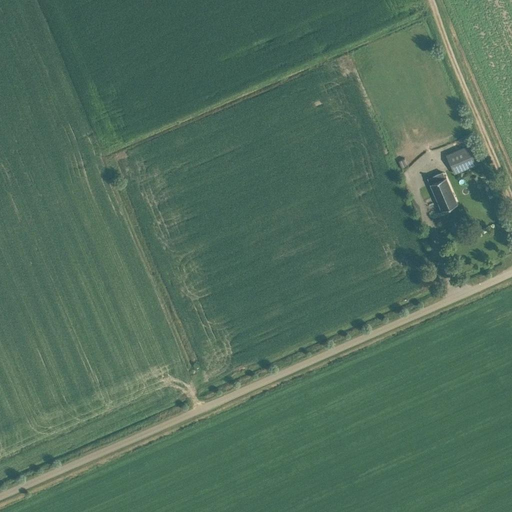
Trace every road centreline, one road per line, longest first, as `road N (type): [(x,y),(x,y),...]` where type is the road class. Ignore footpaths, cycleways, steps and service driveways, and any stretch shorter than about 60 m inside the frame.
road 1 (unclassified): [(0,495),(511,274)]
road 2 (track): [(431,0),(511,194)]
